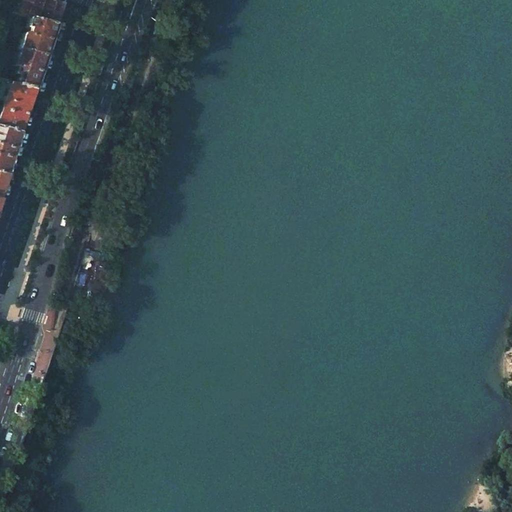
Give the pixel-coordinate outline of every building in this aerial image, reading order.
[(29,18),(54,25),(57,15),(61,4),(48,0),(18,0),(12,10),(11,12),(14,13),(29,18)] [(23,33),(17,49),(43,58),(48,41),(54,25),(29,18),(26,27),(28,28),(26,34),(23,33)] [(15,67),(10,83),(32,90),(37,73),(43,58),(17,49),(12,66),(15,67)] [(0,98),(1,99),(5,87),(8,88),(10,83),(4,81),(2,83),(2,85),(0,88),(0,98)] [(8,88),(0,111),(0,127),(17,133),(25,110),(32,90),(10,83),(8,88)] [(0,174),(3,176),(10,153),(17,133),(0,127),(0,174)]
